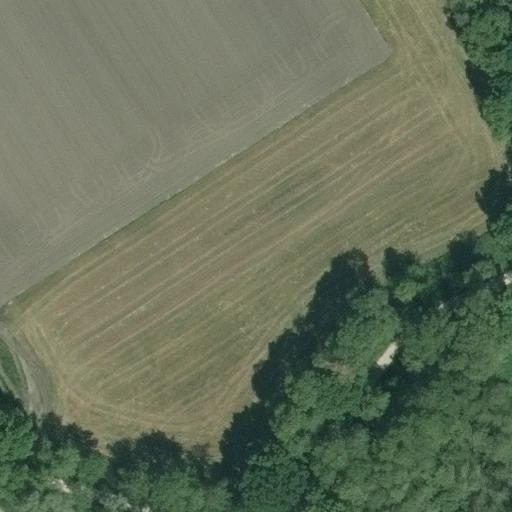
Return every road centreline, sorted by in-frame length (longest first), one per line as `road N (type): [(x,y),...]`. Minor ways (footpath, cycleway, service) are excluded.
road 1 (unclassified): [(288,511),(398,340),(511,276)]
road 2 (unclassified): [(0,471),(150,511)]
